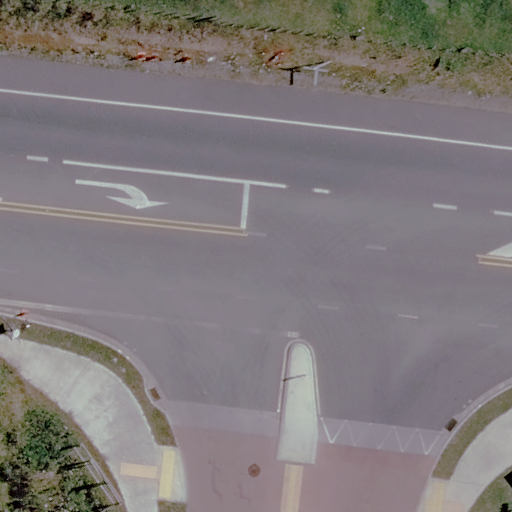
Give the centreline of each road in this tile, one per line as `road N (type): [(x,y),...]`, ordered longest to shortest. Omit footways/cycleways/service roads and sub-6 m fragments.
road 1 (tertiary): [(311,243),(0,208)]
road 2 (residential): [(311,243),(287,511)]
road 3 (tertiary): [(511,267),(311,243)]
